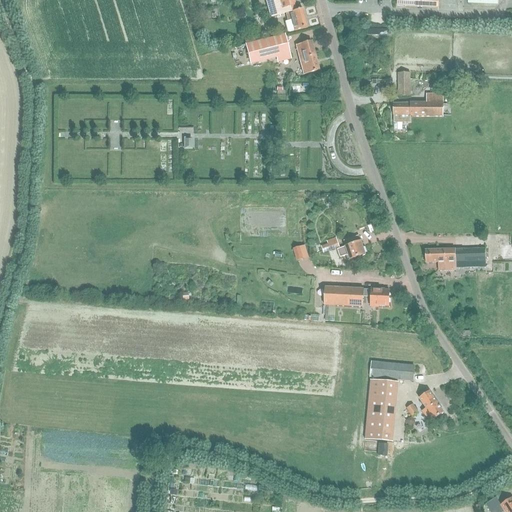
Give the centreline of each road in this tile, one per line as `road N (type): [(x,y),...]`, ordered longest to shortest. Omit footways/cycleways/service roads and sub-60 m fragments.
road 1 (track): [(151,511),(157,470),(183,450),(250,466),(324,499),(457,498),(511,469)]
road 2 (track): [(5,0),(33,89),(23,252),(0,330)]
road 3 (residential): [(511,443),(426,315),(372,170)]
road 4 (unclassified): [(324,8),(503,14)]
